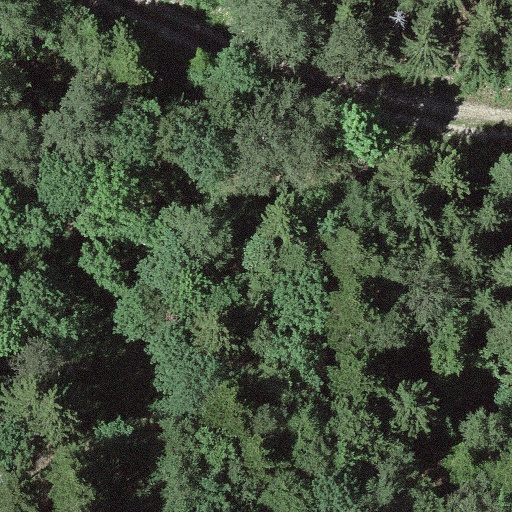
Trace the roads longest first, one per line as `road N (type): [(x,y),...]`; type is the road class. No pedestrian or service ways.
road 1 (track): [(0,265),(69,229),(469,126)]
road 2 (track): [(131,0),(372,102),(469,126),(511,126)]
